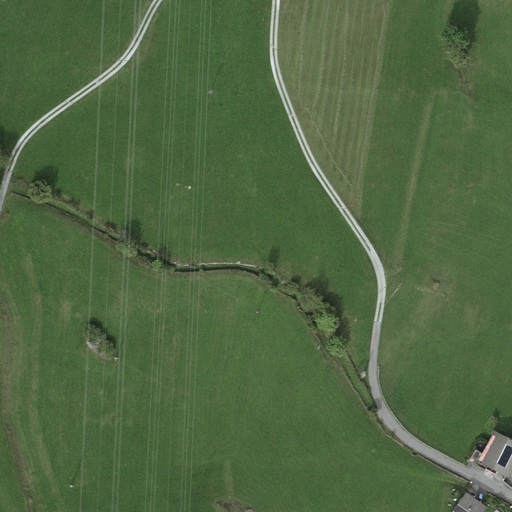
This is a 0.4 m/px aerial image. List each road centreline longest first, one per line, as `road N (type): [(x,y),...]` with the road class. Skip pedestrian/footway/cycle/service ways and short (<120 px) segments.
road 1 (unclassified): [(275,0),(276,72),(289,109),(310,159),(378,266),(371,379),(383,412),(418,447),(511,499)]
road 2 (unclassified): [(0,198),(27,134),(126,58),(158,0)]
